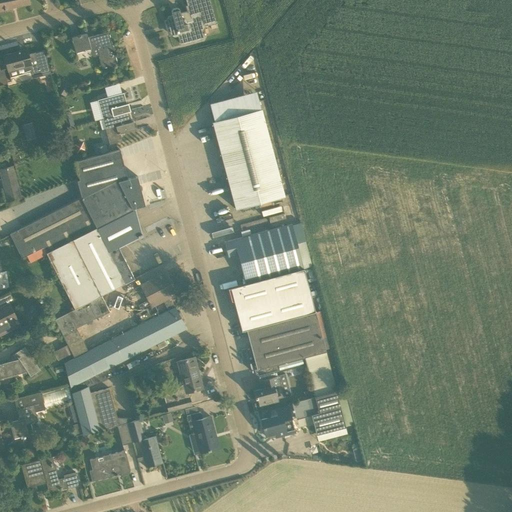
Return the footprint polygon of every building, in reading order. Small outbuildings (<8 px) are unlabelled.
[(0,0),(0,10),(12,8),(12,6),(30,3),(28,0),(0,0)] [(185,0),(188,9),(187,11),(181,13),(179,9),(177,8),(173,9),(171,11),(172,15),(168,16),(167,19),(172,35),(174,37),(178,36),(180,43),(182,45),(202,39),(204,37),(200,26),(207,24),(207,26),(217,23),(210,0),(185,0)] [(117,64),(108,31),(93,35),(93,36),(88,38),(87,33),(81,35),(81,34),(78,35),(72,37),(76,53),(97,47),(98,55),(102,68),(117,64)] [(50,70),(44,50),(21,56),(20,51),(4,55),(9,71),(30,65),(33,75),(50,70)] [(60,82),(56,90),(65,95),(69,87),(60,82)] [(125,104),(122,93),(98,100),(101,111),(105,110),(107,117),(127,112),(130,111),(128,103),(125,104)] [(236,209),(285,196),(261,108),(212,121),(236,209)] [(66,127),(74,124),(70,112),(64,113),(62,114),(66,127)] [(110,144),(122,141),(120,133),(135,129),(133,121),(130,122),(127,112),(107,117),(103,118),(106,129),(110,144)] [(32,123),(22,125),(26,142),(36,139),(32,123)] [(83,140),(74,143),(76,152),(85,149),(83,140)] [(96,155),(108,152),(106,145),(93,148),(96,155)] [(82,198),(118,180),(118,181),(127,179),(120,149),(108,152),(96,155),(75,161),(79,180),(77,180),(82,198)] [(13,165),(6,167),(0,168),(0,173),(8,202),(22,198),(13,165)] [(82,198),(97,228),(47,253),(47,254),(75,309),(101,296),(101,295),(135,278),(119,247),(143,235),(142,233),(135,208),(145,205),(137,176),(127,179),(118,181),(118,180),(82,198)] [(47,253),(97,228),(82,198),(10,234),(22,258),(27,256),(30,263),(47,254),(47,253)] [(292,224),(234,239),(224,242),(228,256),(238,254),(245,284),(304,268),(292,224)] [(315,311),(304,268),(245,284),(246,284),(228,288),(228,289),(231,297),(233,296),(242,331),(246,330),(315,311)] [(164,282),(160,275),(141,285),(151,306),(130,317),(135,327),(159,315),(155,306),(163,301),(168,310),(175,307),(170,297),(177,293),(173,285),(169,276),(168,277),(170,279),(164,282)] [(96,319),(109,312),(101,296),(75,309),(55,319),(67,344),(72,353),(74,358),(88,351),(75,327),(95,317),(96,319)] [(0,327),(15,320),(17,319),(8,303),(0,307),(0,327)] [(64,363),(70,386),(104,370),(186,328),(175,307),(168,310),(159,315),(135,327),(88,351),(74,358),(64,363)] [(277,372),(306,364),(315,396),(336,391),(315,311),(246,330),(255,361),(251,363),(250,362),(249,362),(252,371),(253,371),(253,370),(255,370),(256,374),(267,371),(267,372),(274,370),(276,369),(277,372)] [(67,344),(59,349),(64,358),(72,353),(67,344)] [(40,369),(25,346),(15,353),(20,360),(12,362),(11,361),(0,364),(0,378),(28,371),(30,375),(40,369)] [(168,412),(192,405),(188,392),(200,389),(196,374),(199,373),(194,357),(177,361),(183,385),(162,390),(168,412)] [(278,401),(278,398),(283,396),(277,375),(263,379),(265,387),(253,391),(255,398),(257,398),(259,406),(278,401)] [(89,393),(88,386),(72,393),(75,404),(79,421),(83,434),(117,425),(127,423),(131,421),(130,418),(117,417),(109,388),(89,393)] [(346,427),(345,426),(336,391),(315,396),(292,402),(293,405),(295,415),(296,419),(311,415),(316,434),(346,427)] [(37,421),(35,412),(45,409),(41,392),(21,397),(24,407),(17,409),(19,417),(21,416),(21,419),(10,422),(14,438),(22,436),(24,445),(39,441),(37,431),(33,433),(30,423),(37,421)] [(75,404),(70,406),(74,422),(79,421),(75,404)] [(289,406),(288,405),(276,408),(278,415),(261,419),(261,420),(263,419),(264,426),(263,426),(265,436),(280,432),(281,436),(295,432),(291,416),(295,415),(293,405),(289,406)] [(202,418),(200,411),(187,415),(192,434),(197,433),(202,451),(197,453),(208,450),(208,451),(210,450),(216,448),(213,435),(215,434),(210,416),(202,418)] [(171,413),(162,415),(164,424),(173,422),(171,413)] [(144,438),(139,419),(131,421),(127,423),(133,442),(139,440),(146,467),(163,462),(156,435),(144,438)] [(80,423),(73,425),(75,434),(82,432),(80,423)] [(123,445),(133,442),(127,423),(117,425),(123,445)] [(82,435),(79,444),(85,447),(89,438),(82,435)] [(130,471),(126,455),(124,450),(89,459),(92,470),(89,471),(92,481),(116,475),(116,476),(118,475),(117,474),(128,471),(128,472),(130,471)] [(56,480),(49,457),(21,465),(24,475),(25,474),(28,487),(42,484),(41,481),(46,480),(49,493),(79,485),(75,472),(64,475),(64,478),(56,480)]
